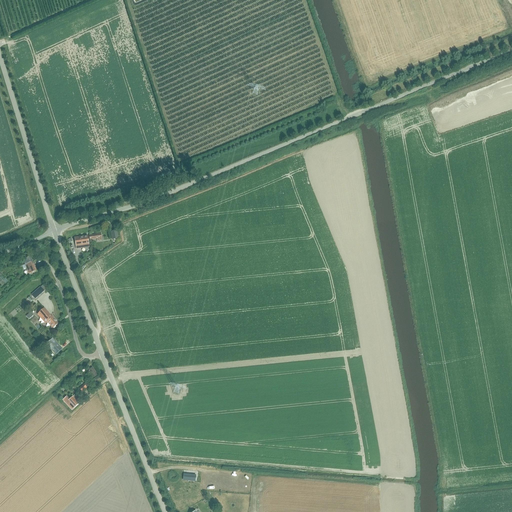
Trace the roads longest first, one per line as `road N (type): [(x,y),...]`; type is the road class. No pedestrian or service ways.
road 1 (unclassified): [(55,231),(172,192),(511,53)]
road 2 (tertiary): [(55,231),(0,57)]
road 3 (tertiary): [(164,511),(110,376)]
road 4 (tertiary): [(102,353),(55,231)]
road 5 (residential): [(102,353),(80,351),(56,278),(39,262)]
